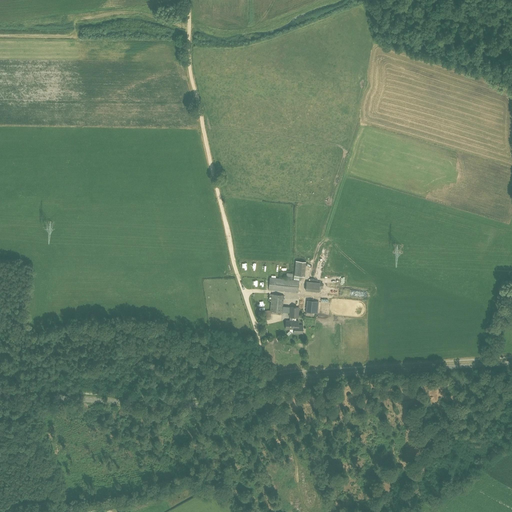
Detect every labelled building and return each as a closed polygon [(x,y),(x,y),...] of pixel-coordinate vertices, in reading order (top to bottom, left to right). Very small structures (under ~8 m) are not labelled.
[(307,276),(307,261),(296,261),(296,276),(307,276)] [(298,293),(299,281),(270,278),(269,290),(298,293)] [(308,284),(308,293),(322,293),(323,284),(308,284)] [(272,294),(270,310),(270,312),(282,313),(284,295),(272,294)] [(310,300),(309,312),(318,313),(318,301),(310,300)] [(286,329),(290,329),(290,331),(291,333),(294,333),(302,334),(303,325),(299,325),(299,321),(296,321),(296,317),(299,317),(299,307),(290,307),(290,317),(293,317),(293,321),(286,321),(286,329)] [(271,319),(270,312),(270,310),(262,311),(263,320),(271,319)]
